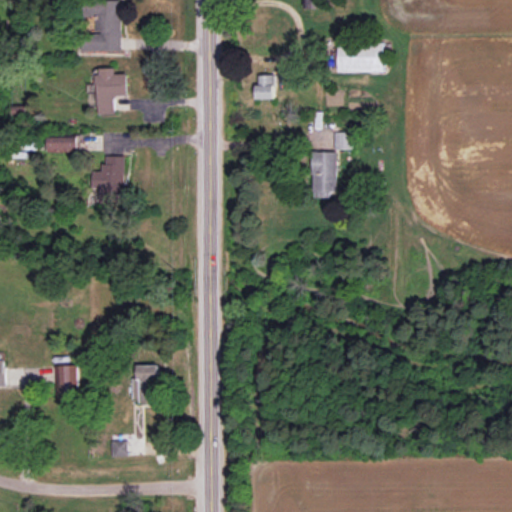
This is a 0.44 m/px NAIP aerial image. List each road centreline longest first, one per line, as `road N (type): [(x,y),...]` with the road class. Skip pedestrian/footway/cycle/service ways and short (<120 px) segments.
road 1 (tertiary): [(206,0),(212,511)]
road 2 (residential): [(0,481),(24,490),(212,489)]
